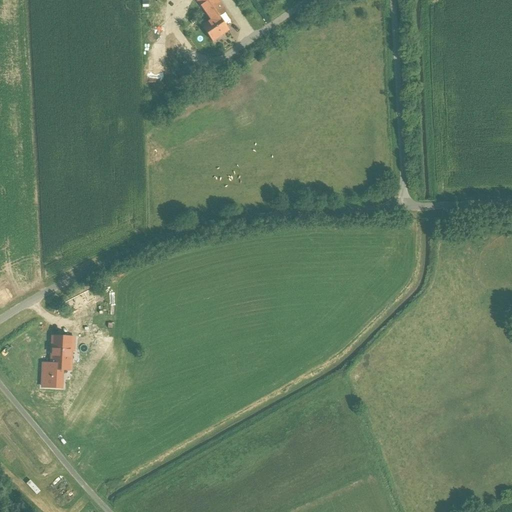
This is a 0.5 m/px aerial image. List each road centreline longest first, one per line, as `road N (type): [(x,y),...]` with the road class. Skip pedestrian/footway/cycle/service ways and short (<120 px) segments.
road 1 (unclassified): [(402,209),(237,220),(191,233),(89,269),(0,323)]
road 2 (unclassified): [(402,209),(393,0)]
road 3 (unclassified): [(0,384),(107,511)]
